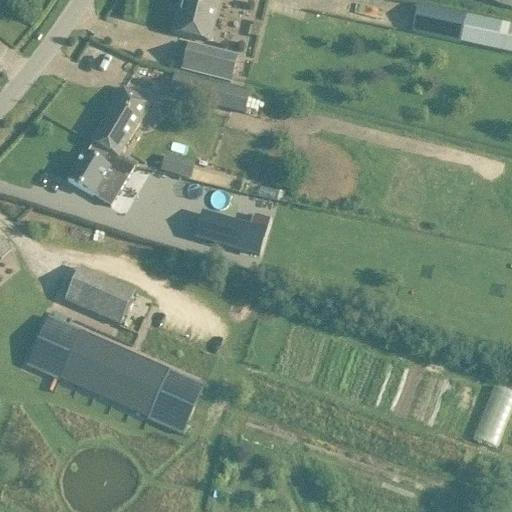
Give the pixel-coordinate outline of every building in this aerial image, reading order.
[(182,0),(174,35),(210,44),(221,0),(182,0)] [(412,34),(511,56),(511,27),(417,6),(412,34)] [(183,72),(231,84),(237,59),(190,47),(183,72)] [(174,77),(169,97),(198,105),(203,84),(174,77)] [(124,90),(92,144),(94,146),(119,160),(151,106),(141,100),(124,90)] [(253,179),(269,137),(247,128),(231,171),(253,179)] [(84,156),(68,184),(110,209),(111,207),(118,195),(120,196),(135,170),(119,160),(94,146),(90,152),(87,158),(84,156)] [(166,158),(163,174),(194,179),(196,163),(166,158)] [(126,207),(169,229),(184,199),(141,178),(126,207)] [(202,216),(196,239),(244,254),(245,252),(250,230),(249,230),(202,216)] [(0,259),(11,251),(0,238),(0,259)] [(98,279),(84,311),(121,328),(135,296),(98,279)] [(44,374),(43,375),(56,381),(60,383),(63,377),(79,384),(77,390),(78,391),(81,384),(97,392),(94,398),(96,398),(98,392),(115,399),(112,406),(113,406),(116,400),(132,407),(130,413),(131,414),(134,408),(150,415),(147,421),(184,437),(184,436),(183,435),(203,389),(204,390),(205,388),(48,319),(47,321),(48,321),(44,331),(60,338),(44,374)]
